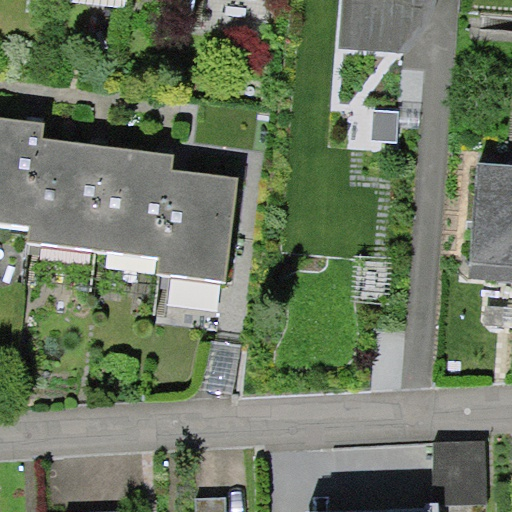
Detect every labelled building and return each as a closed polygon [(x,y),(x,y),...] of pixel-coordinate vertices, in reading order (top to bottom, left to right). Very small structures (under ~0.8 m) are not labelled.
[(428,0),(338,0),(338,54),(401,59),(422,34),(429,7),(428,0)] [(43,123),(0,117),(0,224),(29,228),(28,242),(157,257),(155,275),(226,283),(238,175),(173,168),(175,150),(42,135),(43,123)] [(511,164),(477,162),(468,277),(511,280),(511,164)] [(427,511),(407,511),(490,511),(488,442),(425,444),(427,511)] [(123,511),(64,511),(227,511),(228,497),(194,498),(193,511),(123,511)]
